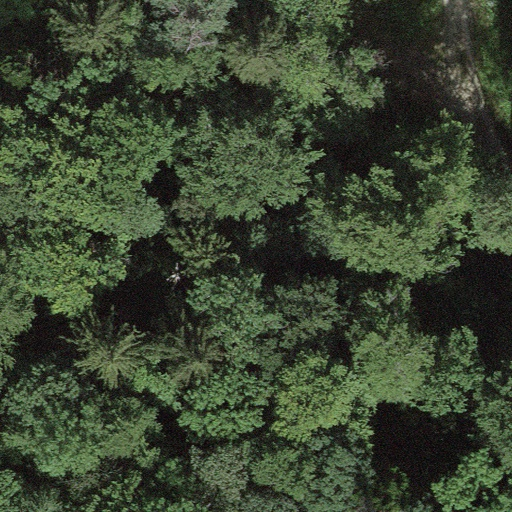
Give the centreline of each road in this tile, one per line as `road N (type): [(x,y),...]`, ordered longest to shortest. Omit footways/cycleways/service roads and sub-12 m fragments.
road 1 (track): [(511,159),(357,0)]
road 2 (track): [(482,127),(460,0)]
